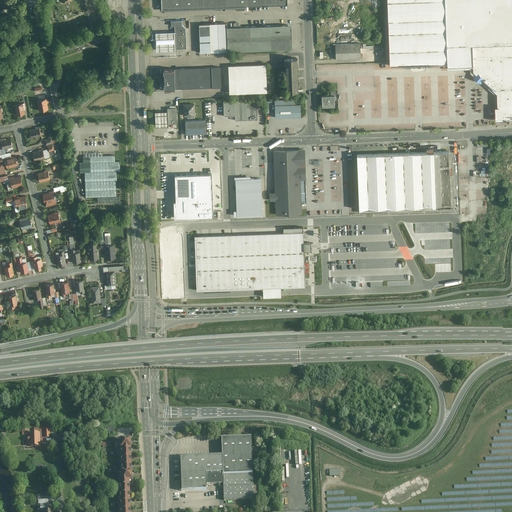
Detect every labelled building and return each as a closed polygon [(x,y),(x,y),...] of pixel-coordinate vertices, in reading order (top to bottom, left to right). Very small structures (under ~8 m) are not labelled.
[(213,7),(213,0),(160,0),(161,9),(213,7)] [(426,68),(426,61),(447,60),(444,0),(382,0),(385,62),(412,61),(412,69),(426,68)] [(511,0),(444,0),(447,60),(474,58),(473,45),(511,44),(511,0)] [(175,25),(175,32),(176,49),(186,48),(185,28),(182,25),(182,21),(171,21),(171,26),(175,25)] [(227,23),(199,24),(200,53),(228,53),(227,28),(227,23)] [(292,51),(292,26),(238,28),(227,28),(228,53),(292,51)] [(177,51),(177,48),(176,32),(156,33),(157,52),(177,51)] [(360,43),(335,44),(335,60),(361,59),(360,43)] [(511,44),(473,45),(474,58),(475,72),(491,88),(496,94),(497,107),(495,108),(495,121),(511,120),(511,44)] [(330,46),(315,46),(315,56),(330,56),(330,46)] [(298,75),(298,58),(286,58),(286,75),(298,75)] [(267,64),(228,65),(229,94),(268,93),(267,64)] [(174,69),(175,89),(181,89),(181,88),(221,87),(220,67),(174,69)] [(163,84),(163,90),(164,91),(171,90),(171,89),(171,90),(173,90),(174,89),(175,89),(174,69),(164,69),(164,78),(165,84),(163,84)] [(299,91),(298,75),(286,75),(287,92),(299,91)] [(336,101),(336,91),(330,91),(330,95),(321,95),(321,108),(334,108),(334,101),(336,101)] [(48,98),(38,100),(40,111),(49,109),(48,103),(49,103),(48,98)] [(235,116),(235,121),(258,120),(257,100),(223,101),(223,117),(235,116)] [(275,101),(275,118),(302,117),(301,104),(296,105),(296,100),(275,101)] [(25,103),(15,105),(17,115),(25,114),(24,110),(26,110),(25,103)] [(195,116),(195,104),(183,104),(184,116),(195,116)] [(168,111),(169,124),(178,123),(178,108),(168,108),(168,111)] [(169,126),(169,124),(168,111),(156,111),(157,126),(169,126)] [(186,121),(186,134),(205,134),(205,120),(186,121)] [(36,129),(29,130),(30,135),(29,135),(29,139),(41,136),(39,126),(35,127),(36,129)] [(12,138),(2,141),(4,149),(15,146),(12,138)] [(33,153),(35,161),(45,158),(43,150),(33,153)] [(276,202),(276,216),(302,215),(302,203),(307,203),(306,151),(275,152),(276,193),(270,193),(270,202),(276,202)] [(449,151),(352,154),(354,209),(434,207),(433,201),(439,201),(439,198),(439,196),(447,196),(447,195),(448,195),(448,191),(450,191),(450,188),(448,188),(448,167),(450,167),(449,151)] [(85,173),(86,198),(98,198),(98,204),(121,203),(120,197),(117,197),(116,181),(117,181),(117,172),(121,172),(121,162),(116,162),(115,156),(103,156),(103,153),(84,153),(85,157),(84,157),(84,163),(80,163),(80,173),(85,173)] [(18,166),(16,157),(12,158),(11,156),(4,158),(7,168),(18,166)] [(38,173),(40,182),(50,180),(48,170),(44,171),(44,172),(38,173)] [(263,213),(262,173),(236,174),(237,214),(263,213)] [(213,218),(212,199),(212,174),(175,175),(176,205),(174,205),(174,220),(176,220),(213,218)] [(21,177),(10,179),(11,183),(7,184),(9,191),(13,190),(12,188),(23,185),(21,177)] [(56,204),(53,191),(49,192),(50,193),(43,195),(46,207),(56,204)] [(28,208),(25,196),(15,199),(17,208),(15,208),(16,212),(17,213),(20,212),(20,210),(28,208)] [(48,215),(50,224),(60,222),(58,212),(54,213),(55,214),(48,215)] [(33,227),(30,218),(26,219),(26,218),(20,219),(22,229),(33,227)] [(307,241),(304,241),(304,239),(304,233),(303,232),(195,235),(196,290),(263,288),(263,297),(282,296),(281,287),(305,286),(304,252),(308,252),(310,252),(310,241),(307,241)] [(99,260),(98,243),(86,244),(86,252),(89,252),(90,260),(99,260)] [(116,260),(115,246),(105,246),(106,260),(116,260)] [(81,263),(80,253),(77,253),(76,250),(71,251),(72,254),(73,264),(81,263)] [(43,269),(41,260),(37,260),(37,257),(35,258),(34,255),(31,256),(30,252),(28,253),(30,263),(33,262),(35,271),(43,269)] [(67,265),(64,252),(60,252),(61,256),(57,257),(59,267),(67,265)] [(29,273),(27,263),(23,264),(22,258),(18,258),(19,264),(21,274),(29,273)] [(180,262),(166,262),(167,287),(181,287),(180,262)] [(14,276),(12,263),(7,264),(8,267),(4,268),(6,277),(14,276)] [(116,284),(115,270),(110,271),(105,271),(107,285),(116,284)] [(85,293),(83,280),(75,281),(76,290),(80,289),(81,293),(85,293)] [(70,294),(69,282),(60,282),(62,298),(70,298),(70,294)] [(55,291),(54,283),(46,284),(47,297),(51,297),(51,293),(55,293),(55,291)] [(101,298),(100,285),(90,286),(92,303),(101,302),(101,301),(101,298)] [(42,297),(40,288),(32,290),(34,299),(38,298),(40,308),(44,307),(42,297)] [(18,304),(16,294),(8,296),(10,309),(15,308),(14,304),(18,304)] [(50,439),(50,430),(44,430),(44,428),(34,428),(34,434),(29,434),(29,448),(41,448),(41,439),(50,439)] [(221,456),(179,457),(180,479),(175,479),(175,483),(178,483),(180,483),(180,491),(206,491),(206,485),(219,485),(219,487),(220,488),(223,488),(224,501),(253,500),(251,438),(221,439),(221,456)] [(120,441),(120,450),(132,450),(132,441),(120,441)] [(120,450),(121,459),(132,459),(132,450),(120,450)] [(121,459),(121,468),(132,467),(132,459),(121,459)] [(121,468),(121,476),(133,476),(132,467),(121,468)] [(121,476),(121,485),(133,485),(133,476),(121,476)] [(119,485),(119,493),(131,493),(130,485),(119,485)] [(119,493),(119,501),(131,501),(131,493),(119,493)] [(119,501),(120,509),(131,509),(131,501),(119,501)] [(48,502),(39,503),(40,508),(41,508),(41,511),(49,511),(48,502)]
